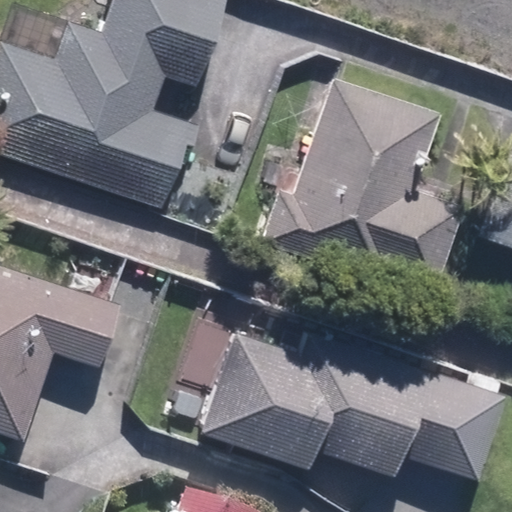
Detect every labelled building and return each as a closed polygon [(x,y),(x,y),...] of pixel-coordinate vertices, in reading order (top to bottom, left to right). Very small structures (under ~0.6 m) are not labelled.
[(203,63),(222,0),(141,0),(129,41),(203,63)] [(372,0),(420,0),(464,14),(455,43),(511,62),(511,0),(361,0),(372,3),(372,0)] [(65,51),(0,29),(0,28),(0,145),(162,202),(193,112),(60,65),(65,51)] [(386,260),(435,276),(460,200),(411,184),(439,100),(332,66),(276,237),(382,272),(386,260)] [(511,238),(511,148),(504,146),(478,227),(511,238)] [(0,421),(23,430),(53,341),(102,358),(123,297),(0,254),(0,421)] [(287,309),(280,332),(199,306),(164,414),(308,461),(314,441),(393,466),(399,448),(467,470),(497,377),(287,309)] [(254,511),(186,489),(178,511),(254,511)]
